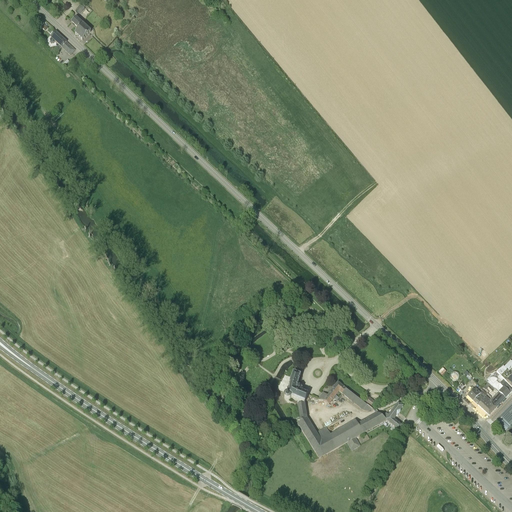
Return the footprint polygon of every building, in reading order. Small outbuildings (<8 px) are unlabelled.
[(76,10),(75,12),(79,15),(85,9),(81,6),(76,10)] [(83,41),(91,32),(76,18),(71,23),(79,30),(75,34),(83,41)] [(51,39),(50,40),(50,42),(52,43),(54,43),(55,42),(70,56),(71,54),(75,51),(74,50),(66,43),(67,43),(56,32),(51,38),(51,39)] [(511,368),(511,362),(510,361),(504,368),(503,367),(496,373),(499,375),(503,379),(511,387),(511,371),(509,375),(507,374),(511,368)] [(297,387),(300,376),(293,374),(289,384),(289,389),(287,394),(285,395),(284,396),(284,398),(284,399),(285,400),(287,401),(288,401),(290,400),(291,399),(297,401),(299,400),(305,402),(308,395),(301,392),(302,390),(299,387),(297,387)] [(452,379),(457,383),(461,378),(456,375),(452,379)] [(511,387),(503,379),(501,381),(502,382),(499,385),(496,382),(498,380),(495,378),(494,378),(492,378),(491,378),(489,378),(488,380),(489,382),(507,397),(511,392),(511,391),(510,390),(511,387)] [(497,408),(507,397),(489,382),(483,389),(486,392),(489,389),(493,393),(489,396),(492,399),(491,400),(492,401),(491,402),(497,408)] [(343,387),(340,384),(338,383),(328,396),(325,394),(323,393),(318,399),(325,402),(329,406),(339,393),(343,387)] [(373,410),(367,406),(346,389),(343,387),(339,393),(363,411),(366,411),(369,411),(371,411),(373,410)] [(487,398),(486,398),(481,394),(475,389),(474,390),(473,390),(467,396),(489,417),(497,408),(491,402),(487,398)] [(365,401),(371,405),(375,400),(369,396),(365,401)] [(305,404),(305,402),(299,400),(297,401),(300,421),(298,422),(298,424),(297,425),(319,459),(347,443),(352,451),(360,446),(355,439),(386,421),(383,418),(377,414),(357,425),(355,420),(331,435),(326,427),(317,434),(307,419),(305,404)] [(400,411),(403,407),(398,404),(389,416),(386,414),(383,418),(386,421),(399,431),(401,426),(393,420),(396,416),(397,416),(400,411)] [(511,404),(500,418),(495,422),(495,423),(497,424),(511,438),(511,404)]
